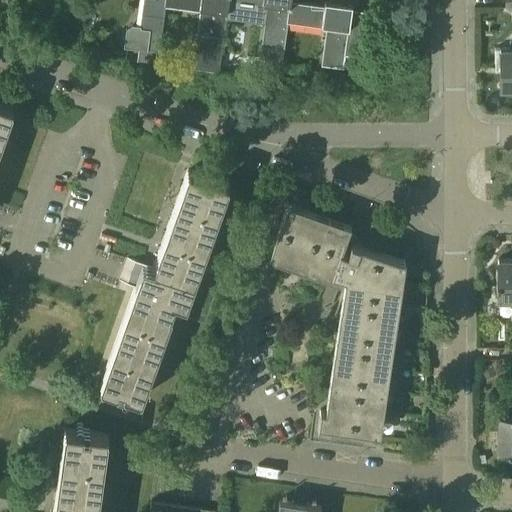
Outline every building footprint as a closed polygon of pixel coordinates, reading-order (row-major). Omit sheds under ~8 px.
[(144,0),(141,23),(134,22),(129,26),(126,44),(160,48),(166,4),(165,4),(165,0),(144,0)] [(165,0),(165,4),(166,4),(204,9),(201,34),(192,33),(188,67),(219,71),(222,51),(229,0),(165,0)] [(283,60),(288,20),(287,20),(290,0),(291,0),(290,0),(236,0),(268,4),(261,57),(270,58),(267,77),(277,78),(280,59),(283,60)] [(358,56),(364,10),(352,8),(353,5),(325,1),(325,5),(291,0),(290,0),(287,20),(288,20),(327,26),(322,65),(344,68),(346,55),(358,56)] [(500,87),(511,86),(511,46),(500,47),(500,48),(496,48),(496,61),(500,61),(500,87)] [(0,140),(12,105),(0,100),(0,140)] [(140,399),(174,302),(189,307),(185,318),(204,325),(222,275),(203,269),(198,282),(193,280),(228,181),(189,167),(146,289),(136,285),(101,385),(140,399)] [(271,250),(334,272),(332,277),(341,281),(344,274),(351,277),(331,413),(320,412),(318,430),(330,432),(331,425),(374,431),(399,258),(345,239),(349,229),(286,207),(271,250)] [(496,270),(496,284),(484,284),(484,310),(511,310),(511,258),(498,259),(498,270),(496,270)] [(485,379),(496,374),(490,363),(480,368),(485,379)] [(511,452),(511,416),(499,416),(497,452),(511,452)] [(96,511),(108,433),(66,427),(54,511),(96,511)] [(163,511),(165,502),(151,500),(149,511),(163,511)] [(320,511),(322,506),(305,503),(291,501),(280,500),(278,511),(320,511)] [(178,511),(179,504),(165,502),(163,511),(178,511)]
